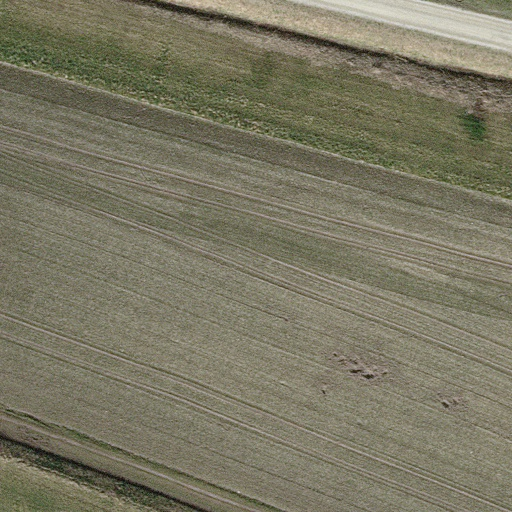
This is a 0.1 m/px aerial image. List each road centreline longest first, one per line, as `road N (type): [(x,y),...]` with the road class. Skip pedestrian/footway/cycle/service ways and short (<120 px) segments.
road 1 (track): [(0,422),(226,511)]
road 2 (track): [(511,31),(374,0)]
